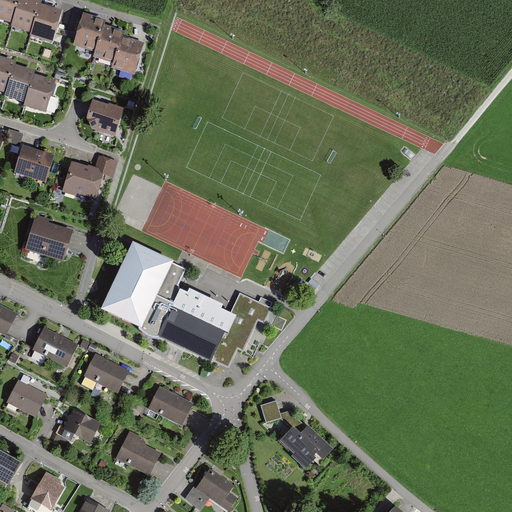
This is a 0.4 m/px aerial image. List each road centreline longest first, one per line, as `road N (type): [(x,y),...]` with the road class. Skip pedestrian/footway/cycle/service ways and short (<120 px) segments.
road 1 (residential): [(437,511),(265,364),(231,408)]
road 2 (residential): [(231,408),(0,287)]
road 3 (residential): [(0,431),(147,511)]
road 4 (track): [(122,158),(173,0)]
road 5 (residential): [(231,408),(150,511)]
